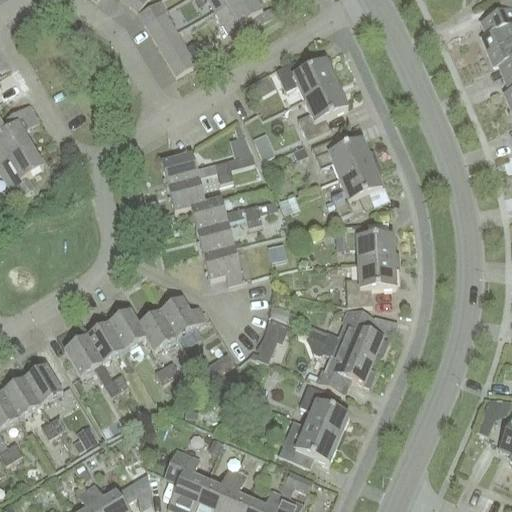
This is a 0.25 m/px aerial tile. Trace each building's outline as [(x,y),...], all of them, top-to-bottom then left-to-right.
[(146,0),(136,0),(129,10),(137,17),(149,2),(146,0)] [(205,0),(215,16),(241,0),(205,0)] [(252,0),(241,0),(215,16),(228,38),(246,27),(251,36),(276,21),(270,12),(262,17),(252,0)] [(487,57),(511,46),(511,13),(480,26),(486,40),(481,42),(487,57)] [(151,39),(171,27),(164,16),(145,28),(151,39)] [(157,49),(177,38),(171,27),(151,39),(157,49)] [(164,60),(183,48),(177,38),(157,49),(164,60)] [(503,82),(511,78),(511,46),(487,57),(493,72),(498,69),(503,82)] [(170,70),(189,59),(183,48),(164,60),(170,70)] [(189,59),(170,70),(176,81),(196,69),(189,59)] [(303,105),(337,90),(326,67),(304,77),(298,66),(276,76),(285,97),(297,92),(303,105)] [(510,112),(511,111),(511,78),(503,82),(509,95),(504,97),(510,112)] [(337,90),(303,105),(310,119),(298,124),(307,145),(330,135),(325,124),(348,114),(337,90)] [(0,138),(5,135),(34,118),(29,110),(0,126),(0,138)] [(0,168),(31,150),(23,137),(40,127),(34,118),(5,135),(0,138),(0,168)] [(237,143),(244,141),(239,130),(235,131),(237,143)] [(266,136),(255,140),(262,160),(273,156),(266,136)] [(338,183),(379,167),(375,157),(366,153),(363,146),(340,155),(335,143),(312,153),(320,174),(333,169),(338,183)] [(11,208),(30,197),(22,185),(44,172),(31,150),(0,168),(0,177),(9,192),(4,195),(11,208)] [(231,176),(228,166),(196,174),(192,159),(161,167),(167,192),(199,184),(217,179),(231,176)] [(228,166),(231,176),(255,169),(252,160),(237,164),(228,166)] [(379,167),(338,183),(344,197),(332,202),(340,224),(364,214),(364,216),(373,212),(368,199),(382,193),(379,186),(383,177),(379,167)] [(231,176),(217,179),(220,189),(233,185),(231,176)] [(190,213),(205,208),(199,184),(167,192),(174,217),(190,213)] [(225,219),(221,204),(205,208),(190,213),(196,237),(228,228),(246,223),(259,220),(257,211),(225,219)] [(259,220),(246,223),(248,233),(262,230),(259,220)] [(203,261),(234,253),(228,228),(196,237),(203,261)] [(358,269),(395,268),(393,242),(369,243),(368,231),(343,232),(344,255),(357,254),(358,269)] [(234,253),(203,261),(209,286),(225,282),(228,291),(243,287),(234,253)] [(396,293),(395,268),(358,269),(359,284),(345,285),(347,312),(372,311),(371,295),(396,293)] [(159,316),(176,344),(207,326),(198,313),(190,317),(182,303),(159,316)] [(125,356),(146,343),(138,329),(130,315),(108,328),(125,356)] [(154,358),(176,344),(159,316),(138,329),(146,343),(154,358)] [(310,330),(306,339),(308,340),(310,341),(323,346),(373,367),(376,360),(381,362),(388,347),(368,339),(374,325),(361,320),(347,316),(343,327),(344,330),(339,342),(310,330)] [(278,347),(281,348),(288,331),(274,326),(265,347),(276,352),(278,347)] [(103,369),(125,356),(108,328),(86,341),(103,369)] [(64,354),(81,382),(94,374),(104,390),(113,385),(103,369),(86,341),(64,354)] [(308,346),(312,356),(322,360),(325,358),(333,362),(328,374),(322,372),(316,387),(346,400),(352,385),(369,392),(375,377),(370,375),(373,367),(323,346),(310,341),(308,346)] [(164,373),(171,385),(180,380),(172,368),(164,373)] [(24,383),(40,412),(63,398),(46,370),(24,383)] [(163,390),(171,385),(164,373),(155,378),(163,390)] [(113,385),(120,397),(128,392),(121,380),(113,385)] [(19,425),(40,412),(24,383),(2,396),(19,425)] [(111,402),(120,397),(113,385),(104,390),(111,402)] [(342,405),(308,391),(299,412),(311,417),(306,430),(339,446),(349,422),(337,416),(342,405)] [(0,435),(19,425),(2,396),(0,397),(0,435)] [(511,407),(488,405),(475,436),(488,441),(494,425),(506,421),(511,407)] [(138,428),(130,414),(117,422),(124,436),(138,428)] [(50,427),(57,439),(66,434),(58,422),(50,427)] [(511,465),(511,422),(498,454),(511,459),(509,464),(511,465)] [(339,446),(306,430),(294,425),(278,461),(302,471),(307,460),(330,470),(339,446)] [(49,444),(57,439),(50,427),(41,432),(49,444)] [(6,452),(0,442),(0,462),(5,471),(14,465),(6,452)] [(6,452),(14,465),(22,459),(14,447),(6,452)] [(168,511),(195,511),(206,487),(193,481),(200,465),(177,456),(165,482),(179,488),(168,511)] [(195,511),(222,511),(238,475),(229,471),(220,493),(206,487),(195,511)] [(222,511),(248,511),(251,506),(238,501),(247,479),(238,475),(222,511)] [(309,497),(314,485),(292,476),(281,501),(280,500),(275,511),(302,511),(303,510),(289,504),(295,491),(309,497)] [(95,491),(88,495),(86,496),(96,511),(125,511),(117,497),(104,505),(95,491)] [(96,511),(86,496),(78,500),(85,511),(96,511)] [(248,511),(275,511),(280,500),(271,497),(264,511),(263,511),(251,506),(248,511)]
